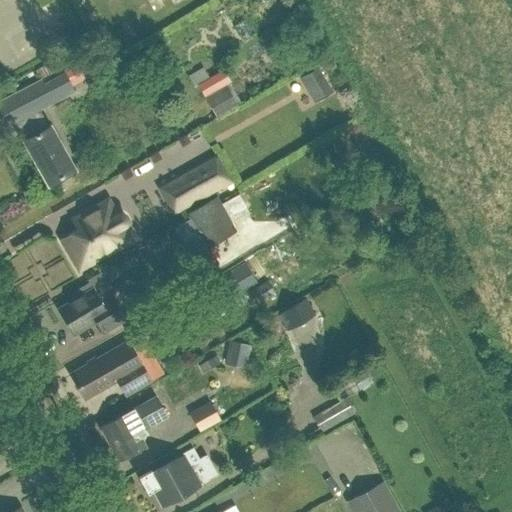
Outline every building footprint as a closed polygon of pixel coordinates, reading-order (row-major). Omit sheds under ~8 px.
[(59,59),(65,70),(90,56),(84,45),(59,59)] [(48,75),(0,100),(0,112),(7,125),(14,121),(48,182),(74,168),(50,124),(48,125),(39,108),(73,90),(64,72),(50,79),(48,75)] [(307,92),(313,103),(332,92),(326,82),(307,92)] [(216,118),(237,106),(226,85),(204,97),(216,118)] [(216,155),(178,176),(193,203),(231,182),(216,155)] [(205,247),(205,248),(206,247),(225,238),(206,202),(186,213),(205,247)] [(121,215),(120,215),(119,215),(119,213),(109,218),(101,205),(80,216),(78,223),(81,229),(64,237),(76,262),(88,266),(134,242),(126,227),(127,225),(127,224),(127,223),(127,221),(127,220),(126,219),(126,218),(125,217),(123,216),(121,215)] [(214,262),(206,247),(205,248),(205,247),(194,253),(203,269),(214,262)] [(243,262),(210,283),(221,301),(255,281),(243,262)] [(71,293),(75,299),(58,309),(73,334),(95,320),(103,333),(126,319),(111,294),(110,294),(100,277),(90,283),(89,282),(71,293)] [(265,281),(251,289),(259,303),(274,295),(265,281)] [(304,298),(277,314),(287,331),(314,315),(304,298)] [(128,340),(111,350),(70,374),(85,399),(117,380),(126,395),(151,381),(128,340)] [(228,341),(225,359),(245,363),(248,346),(228,341)] [(215,355),(205,361),(209,368),(219,362),(215,355)] [(137,433),(167,417),(156,396),(101,427),(120,461),(145,447),(137,433)] [(321,432),(355,412),(346,396),(311,416),(321,432)] [(199,431),(220,420),(209,401),(188,412),(199,431)] [(162,507),(201,486),(190,466),(199,460),(192,448),(183,454),(184,456),(153,473),(152,471),(139,478),(148,495),(154,491),(162,507)] [(401,511),(384,481),(346,501),(351,511),(401,511)]
